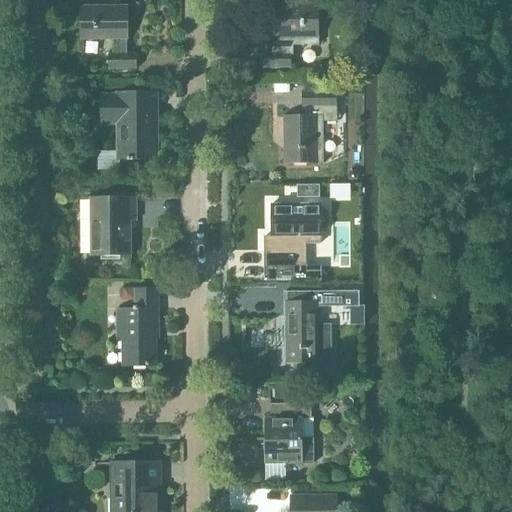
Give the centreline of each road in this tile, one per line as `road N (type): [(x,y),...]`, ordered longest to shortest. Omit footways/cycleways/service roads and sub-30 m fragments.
road 1 (residential): [(193,410),(190,0)]
road 2 (residential): [(0,411),(193,410)]
